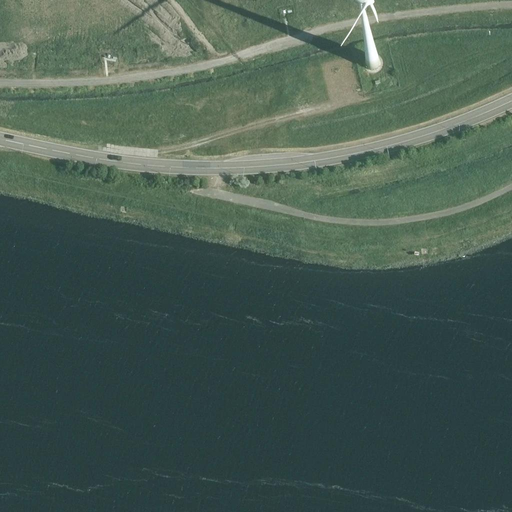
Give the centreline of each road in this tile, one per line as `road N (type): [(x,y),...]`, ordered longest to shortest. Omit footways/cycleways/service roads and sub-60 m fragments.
road 1 (primary): [(511,100),(387,146),(265,166),(109,161),(0,137)]
road 2 (track): [(338,106),(157,153),(122,150),(109,161)]
road 3 (track): [(338,106),(421,82),(424,61),(392,60)]
